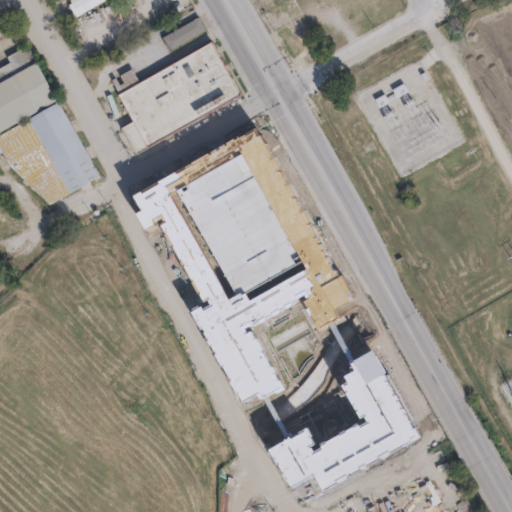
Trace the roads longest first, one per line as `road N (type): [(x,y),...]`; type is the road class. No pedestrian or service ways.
road 1 (residential): [(278,95),(0,247)]
road 2 (primary): [(403,317),(278,95)]
road 3 (primary): [(511,511),(403,317)]
road 4 (residential): [(127,178),(25,0)]
road 5 (residential): [(428,13),(278,95)]
